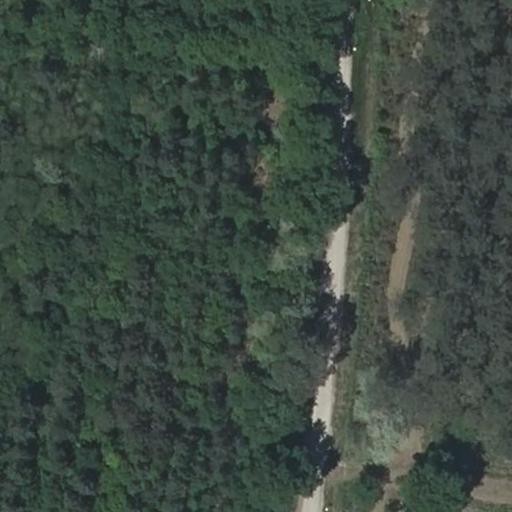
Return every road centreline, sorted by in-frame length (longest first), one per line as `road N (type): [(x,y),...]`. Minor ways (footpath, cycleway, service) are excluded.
road 1 (track): [(314,511),(352,0)]
road 2 (track): [(318,466),(511,488)]
